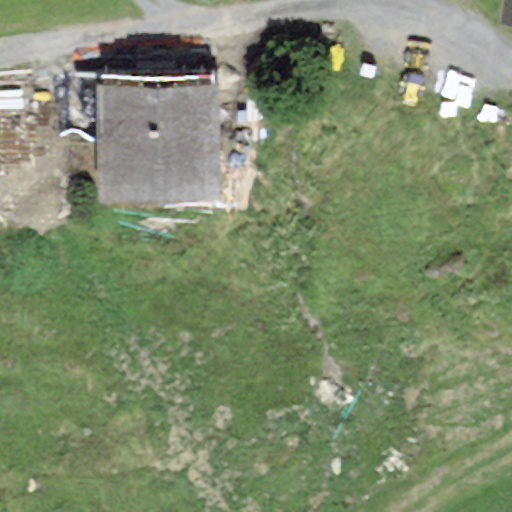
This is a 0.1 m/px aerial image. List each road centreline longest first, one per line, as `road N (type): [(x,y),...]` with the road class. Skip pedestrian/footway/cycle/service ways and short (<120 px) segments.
road 1 (track): [(374,0),(0,53)]
road 2 (track): [(511,62),(448,21),(381,0)]
